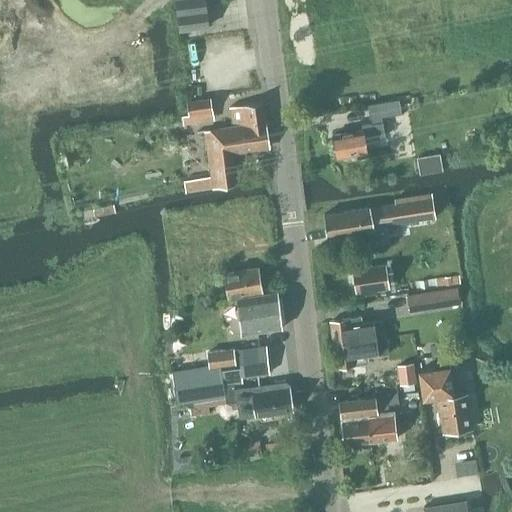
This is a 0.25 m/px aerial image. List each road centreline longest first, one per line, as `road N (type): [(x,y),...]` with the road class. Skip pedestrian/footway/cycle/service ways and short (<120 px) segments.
road 1 (tertiary): [(325,511),(266,0)]
road 2 (track): [(143,496),(323,488)]
road 3 (track): [(46,77),(157,0)]
road 4 (track): [(143,496),(132,365)]
